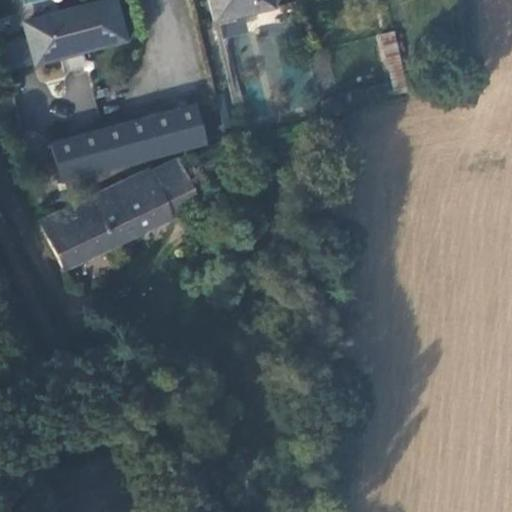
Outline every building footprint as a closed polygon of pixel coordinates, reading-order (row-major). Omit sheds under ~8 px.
[(117,0),(24,23),(35,64),(64,56),(67,63),(90,57),(89,50),(128,42),(117,0)] [(273,0),(210,0),(216,23),(275,7),(273,0)] [(403,77),(394,37),(385,39),(394,80),(403,77)] [(314,74),(321,105),(332,103),(324,71),(314,74)] [(225,95),(217,97),(225,131),(233,128),(225,95)] [(63,182),(164,156),(209,145),(197,104),(52,142),(63,182)] [(48,242),(64,270),(197,201),(174,158),(40,226),(48,242)]
